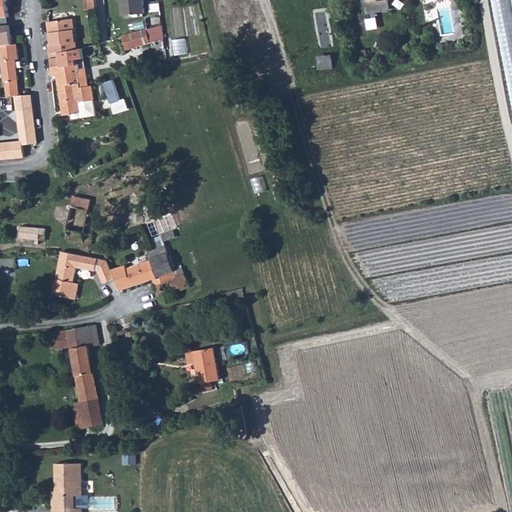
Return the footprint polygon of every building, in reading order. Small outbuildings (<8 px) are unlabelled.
[(10,0),(0,0),(0,19),(13,18),(10,0)] [(85,0),(86,10),(97,9),(96,0),(85,0)] [(122,0),(124,15),(146,13),(144,0),(122,0)] [(511,0),(491,0),(511,103),(511,0)] [(76,50),(76,49),(77,49),(73,19),(54,21),(49,22),(51,38),(52,44),(50,44),(50,53),(50,58),(61,57),(60,52),(76,50)] [(151,43),(159,40),(156,27),(147,29),(151,43)] [(147,29),(123,36),(127,49),(151,43),(147,29)] [(16,59),(19,59),(18,44),(0,46),(5,83),(19,81),(16,59)] [(82,48),(77,49),(76,49),(76,50),(60,52),(61,57),(50,58),(51,68),(63,67),(78,65),(78,69),(86,68),(82,48)] [(320,56),(321,70),(336,69),(335,55),(320,56)] [(80,83),(81,87),(88,86),(86,68),(78,69),(78,65),(63,67),(51,68),(52,76),(57,75),(59,86),(80,83)] [(111,104),(121,100),(114,80),(104,83),(111,104)] [(92,86),(88,86),(81,87),(80,83),(59,86),(63,115),(71,114),(71,115),(72,115),(72,114),(82,112),(80,102),(94,100),(92,86)] [(12,96),(16,96),(17,96),(17,88),(8,89),(8,96),(12,96)] [(38,143),(32,95),(17,96),(16,96),(17,101),(21,141),(0,143),(0,159),(25,157),(23,144),(38,143)] [(73,120),(97,116),(94,100),(80,102),(82,112),(72,114),(72,115),(73,120)] [(111,104),(114,110),(123,107),(121,100),(111,104)] [(89,209),(91,200),(73,196),(71,206),(89,209)] [(39,244),(39,240),(45,241),(46,228),(20,226),(19,239),(36,240),(36,244),(39,244)] [(112,270),(115,277),(120,290),(153,279),(155,285),(176,275),(175,271),(167,248),(160,250),(162,256),(127,269),(126,265),(112,270)] [(80,254),(62,251),(53,295),(76,299),(79,283),(73,282),(78,256),(80,256),(80,254)] [(175,271),(176,275),(177,277),(185,273),(183,267),(175,271)] [(185,273),(177,277),(176,275),(155,285),(159,299),(177,291),(179,290),(180,291),(191,286),(187,278),(185,273)] [(113,293),(120,290),(115,277),(108,280),(113,293)] [(55,310),(67,313),(68,306),(57,303),(55,310)] [(53,349),(72,346),(82,402),(100,398),(89,346),(100,345),(97,325),(69,330),(51,332),(53,349)] [(203,382),(211,381),(220,380),(215,348),(188,352),(190,364),(197,363),(200,383),(203,382)] [(145,383),(140,364),(125,368),(130,387),(133,397),(144,394),(141,384),(145,383)] [(201,392),(213,390),(211,381),(203,382),(201,392)] [(75,403),(80,428),(105,423),(100,398),(82,402),(75,403)] [(157,431),(165,416),(152,409),(147,419),(157,431)] [(243,439),(248,436),(243,409),(229,411),(233,434),(243,439)] [(68,509),(67,511),(83,511),(83,508),(76,508),(75,496),(83,495),(82,463),(56,463),(56,482),(60,482),(60,490),(52,491),(53,509),(68,509)]
